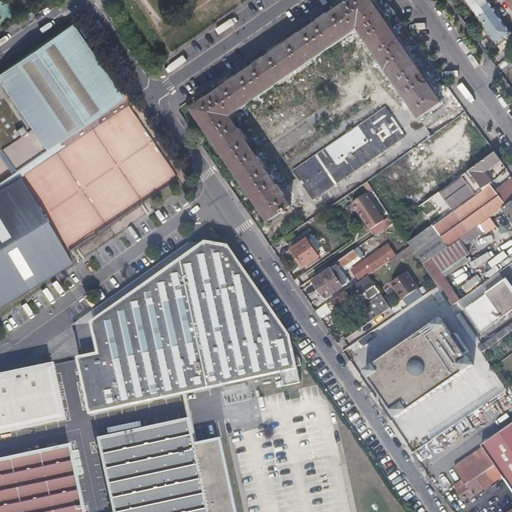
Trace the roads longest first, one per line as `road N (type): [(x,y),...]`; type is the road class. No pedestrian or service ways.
road 1 (residential): [(436,511),(217,192)]
road 2 (unknown): [(231,397),(73,431),(57,308)]
road 3 (residential): [(217,192),(0,346)]
road 4 (residential): [(0,51),(84,0),(151,97)]
road 5 (residential): [(293,0),(151,97)]
road 6 (residential): [(511,127),(420,0)]
road 7 (unknown): [(279,397),(309,400),(326,414),(346,511)]
